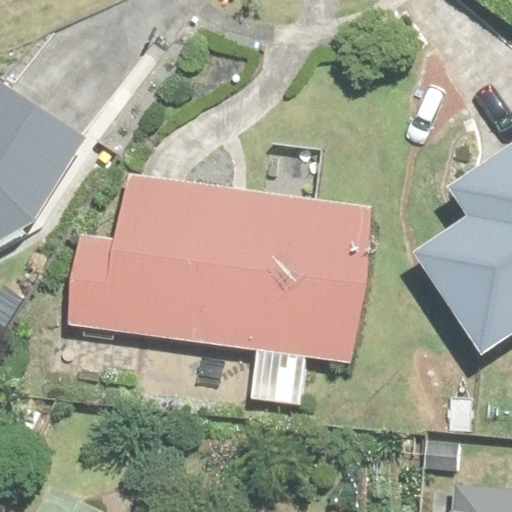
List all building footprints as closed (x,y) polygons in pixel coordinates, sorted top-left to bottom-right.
[(0,94),(0,257),(31,242),(97,152),(6,85),(0,94)] [(511,343),(511,161),(458,195),(478,228),(425,261),(486,360),(511,343)] [(383,216),(135,186),(127,249),(87,244),(76,334),(260,356),(254,409),(304,415),(311,363),(365,370),(383,216)] [(107,511),(56,487),(44,511),(107,511)] [(511,511),(511,498),(465,490),(460,511),(511,511)]
